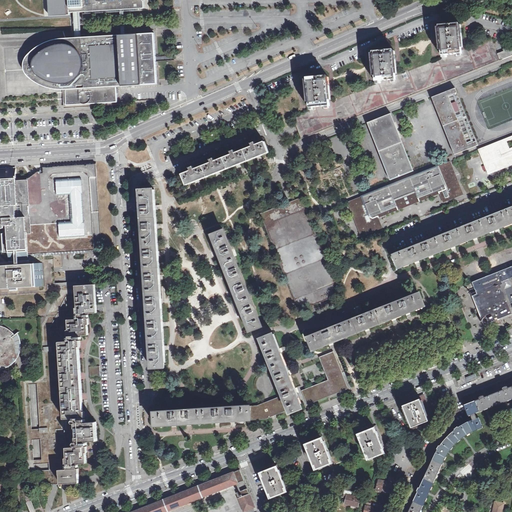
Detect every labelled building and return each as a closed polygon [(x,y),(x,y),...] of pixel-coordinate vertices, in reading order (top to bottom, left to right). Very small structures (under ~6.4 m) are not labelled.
[(49,0),(51,16),(70,15),(70,13),(74,13),(75,13),(80,12),(121,10),(123,10),(124,10),(126,10),(144,9),(144,1),(143,1),(142,0),(49,0)] [(450,54),(456,54),(456,56),(461,56),(461,53),(462,53),(461,50),(460,36),(459,23),(439,25),(440,40),(441,47),(441,55),(442,55),(442,58),(444,57),(447,57),(447,55),(450,54)] [(504,51),(497,54),(500,60),(511,55),(511,32),(510,33),(511,38),(511,42),(508,45),(505,43),(503,49),(504,51)] [(26,59),(25,61),(24,63),(24,65),(24,66),(24,68),(25,69),(25,71),(26,73),(27,74),(27,75),(28,76),(30,78),(31,79),(32,80),(34,82),(38,84),(43,86),(45,87),(48,88),(50,88),(53,89),(55,89),(58,90),(60,90),(63,90),(63,95),(64,103),(67,103),(67,105),(117,102),(116,87),(158,84),(154,33),(128,35),(124,35),(81,38),(77,38),(70,38),(67,39),(62,39),(59,40),(57,40),(54,40),(52,41),(47,43),(44,44),(42,45),(39,46),(37,47),(35,49),(33,50),(31,52),(29,53),(29,54),(28,55),(27,57),(26,59)] [(333,101),(329,103),(312,110),(293,117),(297,128),(302,139),(315,134),(500,60),(497,54),(496,51),(491,39),(465,49),(461,50),(444,57),(409,71),(399,75),(395,77),(378,84),(353,93),(333,101)] [(390,80),(390,82),(395,82),(395,79),(396,79),(395,77),(394,61),(393,49),(373,51),(374,66),(375,72),(375,81),(376,81),(376,84),(378,84),(381,83),(381,81),(390,80)] [(329,106),(330,106),(329,103),(327,75),(306,77),(308,93),(308,96),(308,99),(309,107),(310,107),(310,110),(312,110),(315,109),(315,107),(324,106),(324,109),(329,108),(329,106)] [(432,97),(455,154),(478,145),(455,88),(444,93),(442,93),(432,97)] [(414,171),(391,113),(382,117),(379,118),(368,123),(390,180),(414,171)] [(505,140),(480,150),(489,173),(511,163),(511,149),(509,151),(505,140)] [(191,171),(182,174),(187,185),(197,181),(218,173),(239,165),(259,157),(269,153),(265,142),(256,145),(255,142),(253,143),(252,143),(253,146),(235,153),(234,150),(233,151),(231,151),(232,154),(215,161),(214,158),(212,159),(211,160),(212,162),(194,169),(193,166),(192,167),(190,168),(191,171)] [(0,227),(4,228),(4,233),(0,233),(0,252),(9,252),(10,262),(16,261),(16,265),(0,265),(0,288),(9,288),(10,291),(18,290),(17,288),(44,286),(43,270),(43,264),(19,265),(19,261),(29,260),(29,257),(65,255),(71,255),(90,253),(99,252),(101,252),(97,177),(96,161),(43,165),(26,177),(16,178),(15,167),(5,167),(0,167),(0,227)] [(442,195),(444,201),(462,194),(449,162),(351,201),(364,234),(382,227),(377,216),(406,205),(404,201),(410,199),(411,203),(443,190),(444,194),(442,195)] [(147,190),(141,191),(152,369),(165,368),(164,362),(166,362),(156,207),(155,190),(147,190)] [(261,214),(261,215),(268,232),(280,262),(292,293),(298,310),(299,310),(300,310),(318,303),(327,300),(339,295),(339,294),(340,293),(336,284),(324,255),(318,237),(307,210),(302,199),(300,198),(291,202),(281,206),(272,209),(262,213),(261,214)] [(511,209),(395,255),(400,268),(417,261),(431,256),(454,247),(476,238),(497,230),(511,223),(511,209)] [(262,326),(224,231),(211,236),(218,253),(227,275),(234,292),(249,331),(262,326)] [(511,266),(484,278),(473,282),(477,294),(472,296),(481,317),(481,318),(481,320),(480,321),(482,322),(482,320),(483,319),(484,318),(485,317),(486,317),(489,324),(496,321),(496,322),(497,324),(498,324),(499,324),(501,323),(500,320),(511,314),(511,305),(511,303),(511,302),(511,266)] [(97,313),(95,284),(76,286),(76,290),(77,308),(76,308),(76,314),(78,314),(77,315),(76,315),(76,318),(78,318),(78,319),(68,320),(68,330),(67,330),(67,337),(69,337),(69,338),(68,338),(68,340),(69,340),(69,342),(59,342),(64,419),(74,418),(74,420),(73,420),(73,422),(73,423),(74,423),(75,423),(75,428),(77,428),(77,437),(76,437),(76,442),(75,443),(75,444),(75,446),(76,446),(76,447),(66,448),(67,458),(65,458),(65,464),(67,464),(67,466),(65,466),(66,468),(67,468),(67,469),(59,470),(59,475),(60,475),(61,484),(65,484),(79,483),(79,480),(79,471),(79,469),(77,469),(77,467),(78,467),(78,465),(77,465),(77,464),(87,463),(86,453),(87,453),(87,450),(87,446),(86,446),(85,445),(87,445),(87,443),(85,443),(85,441),(97,441),(96,422),(84,423),(84,421),(85,421),(85,419),(83,419),(83,418),(85,418),(85,414),(85,411),(83,412),(82,394),(81,375),(80,358),(79,347),(80,347),(80,343),(80,341),(78,341),(78,339),(81,339),(81,337),(78,337),(78,336),(88,335),(88,325),(89,325),(89,321),(89,319),(87,319),(87,317),(88,317),(88,315),(87,315),(87,313),(97,313)] [(326,331),(309,337),(314,350),(329,344),(331,343),(346,338),(367,329),(394,319),(408,313),(424,306),(423,302),(419,294),(347,322),(326,331)] [(0,367),(1,368),(2,368),(3,367),(5,367),(6,367),(7,366),(8,366),(8,365),(10,365),(11,364),(12,363),(13,362),(14,360),(15,360),(16,359),(16,358),(17,357),(18,356),(18,355),(18,354),(19,353),(19,352),(19,351),(20,349),(20,347),(20,346),(20,345),(20,344),(19,343),(19,342),(19,341),(19,340),(19,339),(18,338),(18,337),(17,336),(17,335),(16,334),(13,337),(12,336),(11,335),(10,334),(9,333),(8,332),(7,332),(6,331),(5,330),(4,330),(3,329),(2,329),(1,329),(0,328),(0,367)] [(282,354),(274,334),(261,339),(273,369),(284,397),(288,408),(290,414),(302,409),(300,404),(301,403),(296,389),(289,373),(282,354)] [(333,354),(322,358),(328,374),(330,377),(331,377),(332,381),(331,381),(332,383),(328,384),(327,382),(312,389),(303,392),(307,403),(346,387),(333,354)] [(99,367),(91,368),(92,378),(100,377),(99,367)] [(511,378),(463,398),(469,414),(471,414),(475,412),(474,411),(486,406),(510,397),(511,395),(511,378)] [(407,404),(403,405),(411,425),(428,418),(423,405),(427,403),(424,394),(406,402),(407,404)] [(31,426),(38,425),(36,397),(29,397),(31,426)] [(274,413),(288,408),(284,397),(270,403),(270,404),(274,413)] [(268,405),(261,407),(262,417),(266,417),(269,416),(272,414),(274,413),(270,404),(268,405)] [(193,410),(155,412),(156,426),(175,425),(189,424),(218,422),(233,421),(251,420),(251,418),(250,408),(250,406),(237,407),(193,410)] [(261,407),(250,408),(251,418),(262,417),(261,407)] [(419,511),(423,506),(423,505),(428,494),(429,493),(433,483),(438,473),(438,472),(442,463),(443,462),(444,459),(446,456),(448,453),(451,449),(454,445),(456,443),(458,441),(461,439),(463,436),(467,434),(472,431),(478,429),(482,427),(479,417),(477,418),(473,419),(467,422),(462,425),(459,427),(458,427),(455,429),(456,430),(453,432),(450,434),(448,437),(446,439),(443,442),(440,446),(439,445),(438,448),(438,449),(436,453),(434,457),(433,459),(424,479),(420,488),(419,487),(418,490),(418,491),(414,501),(408,511),(419,511)] [(383,449),(384,448),(380,438),(377,431),(376,431),(375,429),(360,435),(361,437),(360,438),(367,455),(368,455),(369,457),(384,451),(383,449)] [(330,459),(331,458),(324,441),(323,442),(322,440),(308,445),(309,447),(307,448),(314,465),(315,465),(316,467),(331,461),(330,459)] [(282,477),(279,470),(278,470),(277,468),(263,474),(263,476),(262,476),(269,494),(270,493),(271,495),(286,489),(285,488),(286,487),(282,477)] [(222,477),(133,511),(164,511),(244,480),(240,470),(229,474),(222,477)] [(387,482),(379,480),(377,489),(390,492),(392,483),(387,482)] [(255,507),(247,489),(237,493),(244,511),(255,507)] [(345,504),(358,507),(360,498),(351,496),(347,495),(345,504)] [(502,511),(504,503),(494,501),(491,511),(502,511)]
